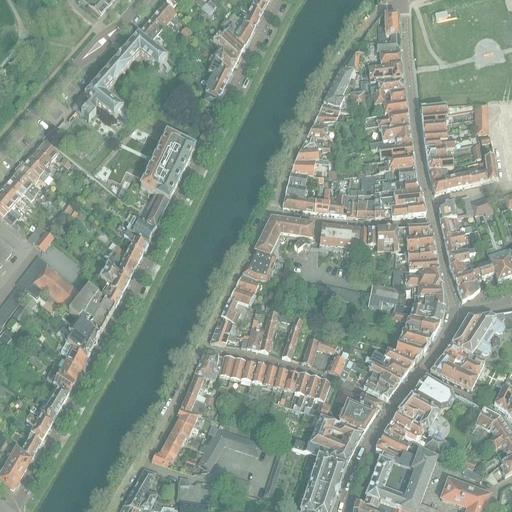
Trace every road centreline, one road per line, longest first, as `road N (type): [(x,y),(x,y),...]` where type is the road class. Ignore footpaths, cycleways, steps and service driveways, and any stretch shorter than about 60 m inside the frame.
road 1 (residential): [(15,511),(279,0)]
road 2 (residential): [(266,210),(369,13),(397,0)]
road 3 (residential): [(402,0),(427,202)]
road 4 (residential): [(391,409),(325,379),(199,348)]
road 5 (residential): [(110,511),(199,348)]
road 6 (residential): [(266,210),(360,224),(433,221)]
road 7 (residential): [(199,348),(266,210)]
road 8 (residential): [(80,60),(0,153)]
